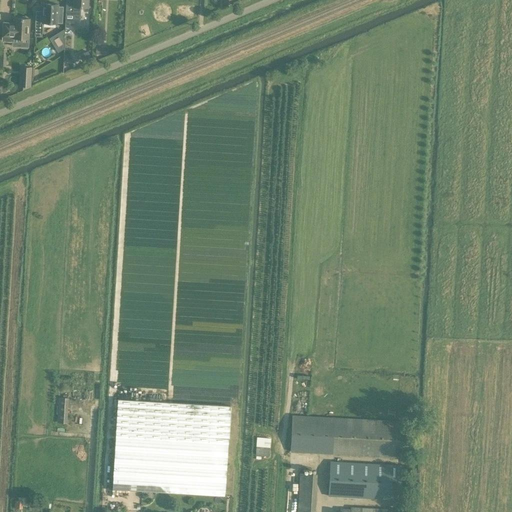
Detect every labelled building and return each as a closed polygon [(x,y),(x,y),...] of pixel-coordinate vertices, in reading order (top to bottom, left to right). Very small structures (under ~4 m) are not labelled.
[(87,0),(65,0),(65,11),(65,27),(72,28),(72,23),(80,22),(81,7),(87,7),(87,0)] [(57,4),(42,4),(42,14),(35,13),(34,27),(35,27),(34,36),(40,36),(40,28),(42,28),(42,23),(57,23),(62,23),(62,7),(57,6),(57,4)] [(3,23),(2,37),(2,41),(13,42),(13,38),(27,39),(28,19),(13,18),(13,23),(3,23)] [(55,34),(49,38),(58,52),(64,48),(64,31),(63,29),(55,34)] [(100,45),(96,45),(95,55),(106,55),(106,47),(100,47),(100,45)] [(87,51),(79,55),(82,60),(90,56),(87,51)] [(31,67),(20,67),(19,85),(30,85),(31,67)] [(68,422),(69,396),(58,396),(57,422),(68,422)] [(112,489),(162,492),(224,496),(227,444),(230,406),(117,399),(115,437),(112,489)] [(404,421),(292,415),(289,452),(401,458),(404,421)] [(257,436),(256,455),(271,455),(272,436),(257,436)] [(327,496),(399,500),(401,465),(330,461),(327,496)] [(299,473),(297,509),(296,511),(314,511),(317,474),(299,473)] [(23,496),(18,496),(18,500),(14,500),(14,508),(22,508),(22,506),(29,506),(29,501),(23,500),(23,496)]
